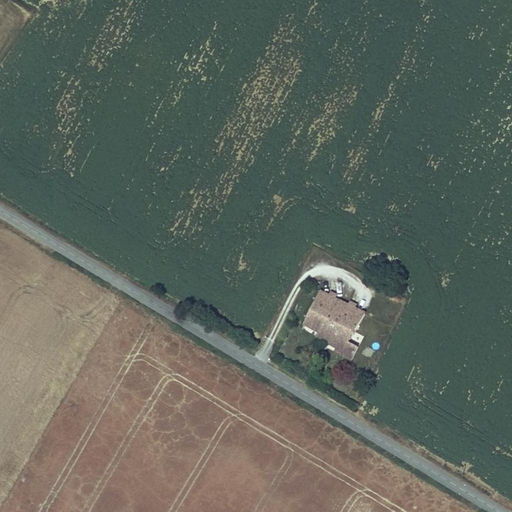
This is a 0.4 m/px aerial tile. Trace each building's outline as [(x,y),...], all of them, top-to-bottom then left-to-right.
[(349,341),(353,334),(356,329),(331,316),(340,299),(342,295),(337,293),(334,298),(329,295),(333,287),(326,283),(301,329),(307,332),(312,323),(327,331),(322,340),(354,357),(359,347),(349,341)] [(331,316),(356,329),(362,317),(364,313),(340,299),(331,316)] [(362,317),(356,329),(353,334),(362,338),(371,322),(362,317)] [(312,323),(307,332),(322,340),(327,331),(312,323)] [(334,355),(328,366),(336,370),(342,359),(334,355)]
